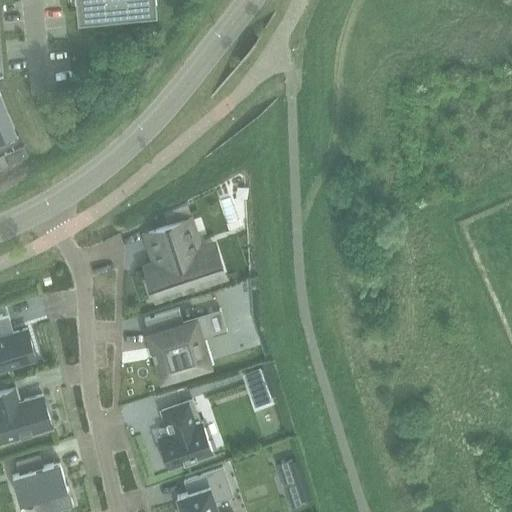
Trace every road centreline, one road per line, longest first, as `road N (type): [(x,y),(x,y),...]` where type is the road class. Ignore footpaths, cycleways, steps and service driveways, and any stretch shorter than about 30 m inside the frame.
road 1 (residential): [(43,211),(79,275),(91,407),(117,511)]
road 2 (tertiary): [(43,211),(142,134),(252,0)]
